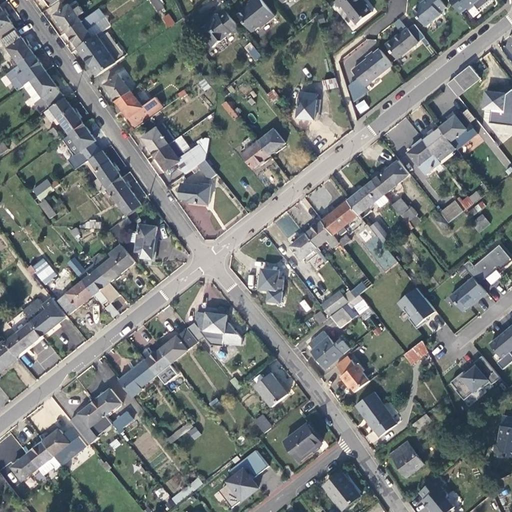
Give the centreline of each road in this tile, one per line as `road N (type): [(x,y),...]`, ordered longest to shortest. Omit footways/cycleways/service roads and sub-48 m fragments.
road 1 (tertiary): [(209,258),(511,17)]
road 2 (residential): [(209,258),(21,0)]
road 3 (tertiary): [(0,427),(209,258)]
road 4 (residential): [(209,258),(352,440)]
